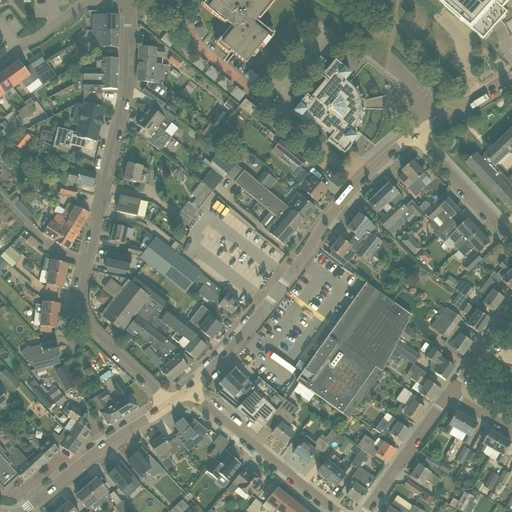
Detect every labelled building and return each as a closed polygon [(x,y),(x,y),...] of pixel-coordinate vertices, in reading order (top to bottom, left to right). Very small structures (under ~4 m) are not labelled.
[(207,0),(202,6),(224,24),(220,29),(225,33),(216,45),(229,55),(231,52),(246,64),(260,46),(263,48),(274,36),(256,21),(257,20),(259,21),(276,0),(207,0)] [(439,0),(455,14),(483,38),(506,11),(504,9),(511,1),(511,0),(439,0)] [(93,16),(92,31),(119,32),(119,16),(103,15),(103,16),(93,16)] [(119,48),(119,32),(92,31),(92,47),(102,47),(119,48)] [(189,44),(181,48),(183,53),(191,50),(189,44)] [(157,58),(164,58),(165,49),(139,47),(137,73),(146,74),(146,68),(155,68),(155,71),(162,71),(162,72),(163,72),(169,72),(170,66),(164,65),(156,64),(157,58)] [(179,68),(183,63),(172,54),(167,61),(177,68),(178,68),(179,68)] [(201,71),(207,63),(198,56),(192,64),(201,71)] [(32,59),(29,61),(34,69),(41,64),(36,57),(32,59)] [(118,70),(118,59),(102,59),(102,70),(83,69),(83,74),(110,75),(110,70),(118,70)] [(360,103),(359,102),(359,101),(358,97),(356,94),(354,90),(352,87),(349,84),(345,81),(350,74),(343,69),(344,68),(335,60),(321,77),(325,80),(310,98),(307,95),(299,104),(300,105),(294,112),(301,118),(310,126),(313,122),(331,136),(341,124),(350,132),(353,128),(355,124),(357,121),(359,117),(360,113),(360,109),(360,107),(360,106),(360,103)] [(19,61),(10,68),(21,82),(26,89),(34,82),(39,79),(38,78),(34,71),(30,65),(25,69),(19,61)] [(211,67),(205,73),(212,80),(219,73),(211,67)] [(21,82),(10,68),(2,74),(13,88),(21,82)] [(148,82),(148,89),(153,93),(158,87),(158,83),(162,84),(163,72),(162,72),(162,71),(155,71),(155,68),(146,68),(146,74),(137,73),(137,81),(148,82)] [(43,86),(47,84),(57,78),(52,69),(42,76),(38,78),(39,79),(43,86)] [(244,78),(254,83),(258,75),(248,69),(244,78)] [(118,79),(118,70),(110,70),(110,75),(83,74),(83,81),(83,92),(83,103),(84,103),(101,107),(102,104),(102,102),(102,89),(118,90),(118,79)] [(13,88),(2,74),(0,75),(0,88),(5,95),(9,91),(13,96),(16,93),(13,88)] [(230,94),(239,101),(245,93),(235,87),(230,94)] [(156,95),(151,101),(161,108),(165,102),(156,95)] [(50,102),(56,111),(64,106),(58,97),(50,102)] [(24,103),(26,106),(32,114),(36,111),(32,105),(34,103),(31,98),(24,103)] [(84,103),(84,105),(77,133),(58,128),(53,147),(67,154),(69,145),(86,149),(88,140),(96,142),(105,108),(101,107),(84,103)] [(511,104),(511,105),(511,130),(504,138),(502,135),(503,133),(502,133),(494,141),(495,141),(496,140),(499,143),(493,148),(489,152),(482,158),(477,153),(466,163),(511,212),(511,211),(511,183),(496,167),(511,151),(511,104)] [(144,117),(165,132),(171,124),(151,108),(144,117)] [(23,111),(19,114),(24,120),(28,118),(23,111)] [(171,122),(174,117),(168,113),(165,118),(171,122)] [(165,132),(144,117),(137,125),(141,129),(137,134),(149,143),(152,138),(158,142),(165,132)] [(341,124),(331,136),(328,140),(344,154),(352,145),(351,145),(357,138),(350,132),(341,124)] [(19,138),(13,144),(20,150),(26,144),(19,138)] [(305,161),(289,147),(280,140),(274,148),(299,168),(305,161)] [(226,175),(235,164),(220,151),(211,162),(226,175)] [(404,174),(399,179),(416,196),(420,192),(419,191),(424,186),(421,182),(426,177),(424,174),(424,173),(412,161),(401,171),(404,174)] [(128,164),(124,180),(139,184),(139,183),(145,184),(148,170),(142,168),(143,168),(128,164)] [(292,236),(305,220),(287,205),(286,206),(264,188),(256,181),(235,164),(226,175),(235,182),(234,183),(241,189),(276,217),(275,218),(280,222),(279,223),(282,226),(281,228),(292,236)] [(61,186),(71,189),(73,183),(76,183),(76,184),(93,188),(96,174),(80,169),(79,173),(70,171),(69,174),(63,172),(60,186),(61,186)] [(264,188),(273,178),(264,171),(256,181),(264,188)] [(307,173),(297,186),(309,195),(317,202),(327,189),(320,183),(312,177),(307,173)] [(389,183),(377,194),(400,217),(407,210),(400,202),(403,199),(398,194),(389,183)] [(77,190),(71,189),(61,186),(59,194),(75,198),(77,190)] [(198,209),(211,192),(205,187),(192,204),(189,202),(175,220),(184,227),(198,209)] [(287,205),(305,220),(315,208),(296,194),(287,205)] [(401,218),(400,217),(377,194),(368,202),(378,213),(383,209),(387,213),(379,221),(387,231),(401,218)] [(117,212),(144,218),(148,202),(120,196),(117,212)] [(448,199),(445,202),(441,198),(424,214),(431,222),(436,217),(444,224),(450,218),(451,219),(460,211),(458,209),(458,208),(456,206),(454,205),(448,199)] [(425,201),(419,207),(424,213),(431,207),(425,201)] [(418,219),(423,214),(414,203),(408,209),(418,219)] [(90,214),(75,207),(69,204),(62,215),(68,219),(82,228),(90,214)] [(372,225),(371,224),(359,214),(347,229),(359,239),(360,238),(365,242),(361,247),(378,261),(379,262),(391,247),(383,241),(382,242),(372,234),(377,228),(379,225),(376,221),(372,225)] [(275,218),(265,230),(284,246),(292,236),(281,228),(282,226),(279,223),(280,222),(275,218)] [(68,250),(82,228),(68,219),(62,229),(50,222),(42,234),(54,241),(68,250)] [(450,226),(445,230),(438,237),(444,243),(449,238),(455,244),(452,246),(457,251),(479,231),(467,219),(457,229),(456,228),(453,231),(450,228),(450,227),(450,226)] [(110,241),(124,244),(128,228),(114,225),(110,241)] [(434,233),(438,237),(445,230),(441,226),(434,233)] [(187,232),(182,228),(174,238),(180,242),(187,232)] [(490,243),(479,231),(457,251),(463,257),(474,247),(479,253),(490,243)] [(143,241),(149,246),(155,239),(149,234),(143,241)] [(25,241),(36,249),(40,243),(29,235),(25,241)] [(401,241),(415,255),(422,249),(408,235),(401,241)] [(178,256),(182,247),(179,244),(174,250),(173,252),(155,238),(155,239),(149,246),(146,250),(140,257),(163,275),(185,294),(186,293),(197,279),(201,282),(205,277),(202,275),(178,256)] [(373,267),(378,261),(361,247),(357,252),(351,247),(340,238),(330,250),(347,264),(355,254),(366,263),(366,262),(368,264),(373,267)] [(171,247),(174,250),(179,244),(175,242),(171,247)] [(140,257),(146,250),(128,246),(127,253),(140,257)] [(1,257),(8,264),(12,267),(18,260),(7,250),(1,257)] [(426,264),(431,259),(424,251),(419,256),(426,264)] [(105,267),(128,272),(131,258),(108,253),(105,267)] [(476,254),(463,267),(468,272),(482,260),(476,254)] [(25,276),(34,266),(23,256),(14,267),(25,276)] [(64,259),(53,256),(49,273),(65,276),(68,264),(63,263),(64,259)] [(499,266),(506,274),(501,280),(511,290),(511,288),(511,269),(504,261),(499,266)] [(496,284),(501,280),(498,276),(494,272),(489,276),(491,278),(496,284)] [(62,288),(65,276),(49,273),(46,289),(56,291),(57,287),(62,288)] [(149,296),(159,304),(165,296),(137,274),(131,283),(149,296)] [(232,315),(240,304),(205,277),(201,282),(204,284),(197,293),(211,303),(213,300),(219,305),(219,306),(224,310),(223,312),(228,316),(230,314),(232,315)] [(460,280),(452,288),(459,293),(467,299),(473,289),(460,280)] [(149,297),(130,282),(103,317),(122,332),(135,315),(149,297)] [(406,326),(412,316),(379,293),(366,283),(296,381),(314,394),(342,414),(349,419),(367,394),(375,383),(377,380),(382,373),(382,372),(387,362),(393,351),(406,327),(406,326)] [(494,312),(504,298),(493,290),(492,291),(487,287),(482,293),(487,297),(483,303),(494,312)] [(467,299),(459,293),(451,305),(460,310),(465,314),(466,313),(472,317),(467,324),(479,333),(489,319),(477,310),(476,311),(471,307),(465,302),(467,299)] [(135,315),(136,316),(147,324),(155,314),(160,318),(159,320),(175,334),(172,339),(185,349),(184,350),(197,361),(198,361),(211,346),(211,345),(209,343),(178,319),(167,310),(166,310),(159,304),(149,296),(149,297),(135,315)] [(44,298),(43,306),(35,305),(34,311),(37,314),(42,314),(58,316),(59,304),(54,303),(55,299),(44,298)] [(213,314),(203,305),(189,321),(211,339),(216,332),(218,333),(223,327),(210,317),(213,314)] [(6,306),(0,308),(0,311),(1,315),(9,312),(6,306)] [(461,329),(456,326),(440,315),(444,309),(441,306),(437,312),(439,314),(430,327),(438,332),(447,338),(448,337),(454,341),(450,347),(448,350),(456,355),(458,353),(462,356),(472,343),(458,333),(461,329)] [(444,309),(440,315),(456,326),(461,318),(446,308),(446,309),(445,308),(444,309)] [(40,331),(51,332),(51,328),(56,328),(58,316),(42,314),(40,331)] [(144,352),(153,362),(160,370),(160,371),(170,383),(171,382),(175,382),(183,376),(187,372),(187,367),(188,367),(184,362),(188,357),(166,340),(147,324),(136,316),(128,327),(152,344),(144,352)] [(406,327),(393,351),(403,358),(413,365),(420,356),(404,345),(407,340),(408,341),(413,334),(413,333),(413,332),(406,327)] [(41,346),(30,349),(28,346),(20,353),(27,362),(28,363),(38,361),(44,359),(60,356),(56,342),(41,346)] [(434,363),(435,363),(440,366),(435,373),(445,381),(455,367),(439,357),(441,355),(432,349),(426,358),(434,363)] [(89,350),(83,354),(89,363),(94,359),(89,350)] [(83,354),(74,361),(73,361),(79,369),(89,363),(83,354)] [(411,388),(430,402),(439,389),(427,380),(427,381),(425,379),(428,375),(413,365),(406,375),(416,382),(411,388)] [(64,366),(54,372),(62,387),(72,382),(64,366)] [(0,374),(0,380),(13,393),(21,385),(6,369),(0,374)] [(239,392),(243,396),(245,394),(248,397),(256,390),(252,385),(247,381),(248,379),(244,375),(243,376),(235,369),(219,385),(220,386),(223,388),(217,394),(216,394),(220,397),(220,398),(227,404),(239,392)] [(254,424),(256,421),(264,427),(272,417),(281,407),(291,415),(297,408),(278,395),(278,394),(258,377),(252,385),(256,390),(248,397),(241,405),(237,401),(243,396),(239,392),(227,404),(246,423),(246,422),(248,420),(254,425),(254,424)] [(120,419),(137,409),(133,402),(135,401),(135,399),(133,395),(130,394),(129,395),(120,382),(113,386),(122,400),(114,405),(113,406),(117,413),(116,413),(120,419)] [(33,392),(48,409),(54,404),(39,386),(33,392)] [(46,393),(54,403),(57,407),(66,401),(55,386),(46,393)] [(401,404),(394,413),(402,418),(404,415),(416,423),(425,409),(414,402),(417,397),(404,388),(396,400),(401,404)] [(0,391),(0,407),(8,399),(0,391)] [(111,425),(120,419),(116,413),(117,413),(113,406),(114,405),(106,391),(100,395),(92,400),(101,413),(100,413),(107,425),(111,426),(111,425)] [(67,416),(71,418),(70,420),(76,424),(77,423),(86,428),(90,422),(88,416),(68,403),(62,411),(68,415),(67,416)] [(272,417),(281,424),(272,435),(284,445),(294,434),(293,434),(297,429),(291,424),(295,419),(291,415),(281,407),(272,417)] [(453,427),(459,431),(467,418),(456,412),(445,432),(449,435),(453,427)] [(402,443),(410,431),(398,423),(398,422),(391,417),(388,422),(382,418),(374,430),(386,438),(390,434),(402,443)] [(175,435),(176,437),(185,448),(188,452),(189,452),(195,446),(190,439),(197,433),(203,438),(208,432),(209,431),(193,419),(193,420),(190,423),(184,418),(174,426),(179,432),(175,435)] [(478,424),(467,418),(459,431),(466,435),(462,442),(466,444),(478,424)] [(91,431),(86,428),(77,423),(76,424),(70,420),(64,430),(83,443),(91,431)] [(51,436),(61,447),(75,456),(83,443),(64,430),(59,437),(53,433),(51,436)] [(489,430),(478,451),(482,453),(486,446),(493,450),(500,437),(489,430)] [(330,446),(334,440),(338,435),(331,431),(326,438),(322,435),(319,438),(315,443),(308,437),(305,436),(303,439),(304,441),(301,439),(296,446),(298,448),(294,453),(307,464),(315,454),(320,457),(322,454),(323,455),(330,446)] [(339,434),(338,435),(334,440),(342,446),(339,450),(346,456),(354,446),(339,434)] [(357,447),(368,455),(372,458),(375,453),(376,454),(388,462),(396,451),(384,443),(380,449),(373,445),(375,442),(364,435),(357,447)] [(163,436),(150,445),(161,462),(179,451),(185,448),(176,437),(167,443),(163,436)] [(511,443),(500,437),(493,450),(499,453),(495,461),(499,463),(511,443)] [(42,446),(38,441),(34,438),(30,442),(40,454),(41,453),(49,462),(60,451),(49,439),(42,446)] [(48,462),(49,462),(41,453),(40,454),(37,457),(33,453),(27,459),(13,445),(5,452),(9,456),(4,460),(24,482),(25,483),(48,462)] [(9,456),(5,452),(0,446),(0,485),(4,490),(12,483),(14,486),(19,486),(24,482),(4,460),(9,456)] [(215,460),(222,451),(216,446),(209,455),(215,460)] [(350,465),(357,470),(359,467),(365,459),(368,455),(357,447),(356,446),(351,452),(357,455),(350,465)] [(463,447),(456,461),(462,465),(469,451),(463,447)] [(476,455),(470,451),(465,460),(471,463),(476,455)] [(157,480),(166,473),(149,455),(143,460),(137,453),(127,461),(140,477),(146,472),(157,480)] [(215,460),(206,471),(217,480),(220,476),(227,481),(241,465),(228,454),(220,464),(215,460)] [(317,472),(327,480),(336,467),(331,464),(336,458),(331,454),(323,464),(317,472)] [(441,464),(427,456),(424,462),(437,470),(441,464)] [(341,471),(336,467),(327,480),(337,487),(343,479),(350,469),(346,465),(341,471)] [(423,485),(426,481),(435,487),(440,480),(431,473),(419,465),(411,477),(423,485)] [(140,485),(127,469),(121,473),(116,467),(106,475),(120,492),(130,484),(134,490),(140,485)] [(376,479),(359,467),(357,470),(346,486),(351,490),(347,496),(359,504),(367,492),(376,479)] [(244,469),(237,477),(233,482),(249,497),(262,482),(250,472),(249,474),(244,469)] [(503,470),(496,482),(503,485),(509,474),(503,470)] [(490,491),(498,477),(492,474),(484,488),(490,491)] [(86,487),(97,501),(100,505),(106,500),(102,496),(108,492),(97,478),(86,487)] [(422,491),(408,481),(404,486),(419,496),(422,491)] [(97,501),(86,487),(76,496),(87,509),(97,501)] [(277,488),(271,496),(265,502),(276,511),(287,496),(277,488)] [(108,495),(116,505),(114,507),(118,511),(126,511),(131,508),(122,500),(121,502),(113,492),(108,495)] [(448,505),(461,511),(464,511),(467,509),(473,497),(463,492),(458,502),(452,498),(448,505)] [(429,503),(433,498),(425,493),(422,498),(429,503)] [(291,511),(297,505),(287,496),(276,511),(277,511),(291,511)] [(397,496),(394,501),(389,508),(386,511),(409,511),(414,506),(413,506),(412,506),(397,496)] [(68,502),(58,511),(76,511),(75,510),(68,502)]
